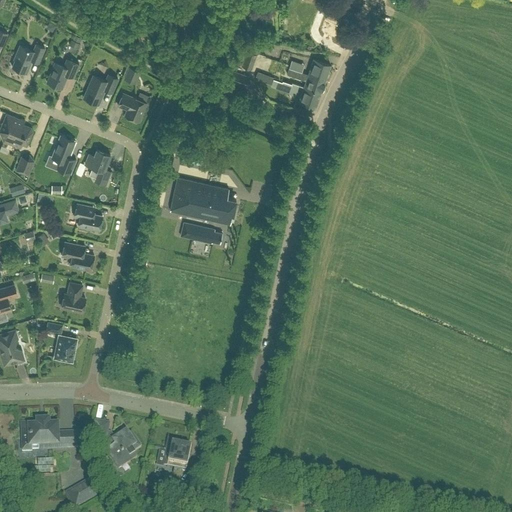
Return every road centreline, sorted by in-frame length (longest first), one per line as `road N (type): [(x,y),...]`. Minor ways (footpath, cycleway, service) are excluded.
road 1 (secondary): [(247,427),(324,110),(380,0)]
road 2 (residential): [(90,395),(136,154),(123,141),(0,90)]
road 3 (residential): [(247,427),(90,395)]
